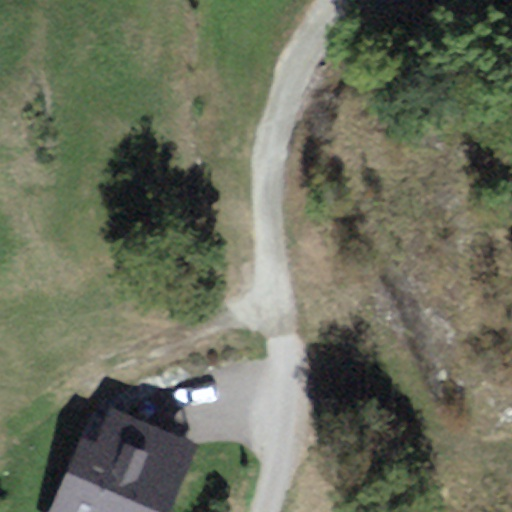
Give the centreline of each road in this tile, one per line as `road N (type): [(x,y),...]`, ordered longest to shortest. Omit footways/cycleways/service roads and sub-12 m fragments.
road 1 (track): [(343,0),(315,22),(271,115),(273,318),(116,365),(0,449)]
road 2 (residential): [(262,511),(280,404),(273,318)]
road 3 (track): [(372,511),(280,404)]
